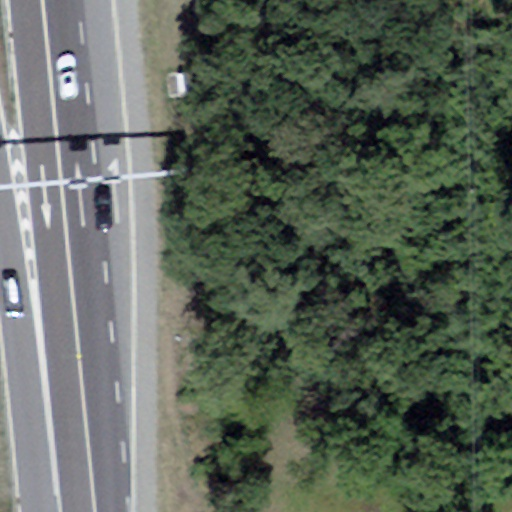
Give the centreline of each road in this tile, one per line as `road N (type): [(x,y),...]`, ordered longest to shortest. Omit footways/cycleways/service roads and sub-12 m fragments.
road 1 (trunk): [(41,0),(94,511)]
road 2 (secondary): [(99,511),(101,182),(89,0)]
road 3 (secondary): [(0,223),(38,511)]
